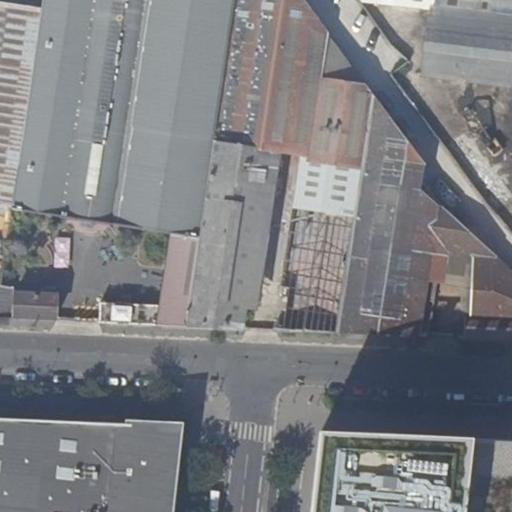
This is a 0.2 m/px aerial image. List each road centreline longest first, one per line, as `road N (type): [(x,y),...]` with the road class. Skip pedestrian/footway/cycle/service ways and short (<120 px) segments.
road 1 (unclassified): [(251,361),(511,374)]
road 2 (residential): [(0,349),(251,361)]
road 3 (residential): [(235,511),(251,361)]
